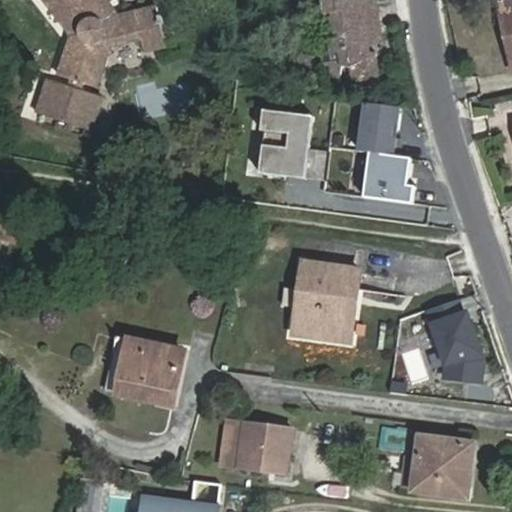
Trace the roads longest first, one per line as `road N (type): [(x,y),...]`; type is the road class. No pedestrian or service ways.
road 1 (residential): [(511,331),(423,53),(423,0)]
road 2 (unknown): [(511,414),(224,378)]
